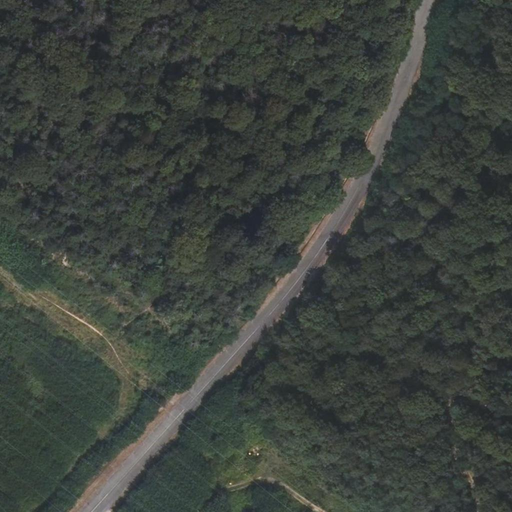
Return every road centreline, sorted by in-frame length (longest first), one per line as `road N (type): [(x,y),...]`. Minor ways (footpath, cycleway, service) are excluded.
road 1 (unclassified): [(89,511),(259,322),(335,222),(390,110),(424,0)]
road 2 (track): [(477,511),(455,395),(511,415)]
road 3 (track): [(193,511),(208,496),(262,480),(319,511)]
